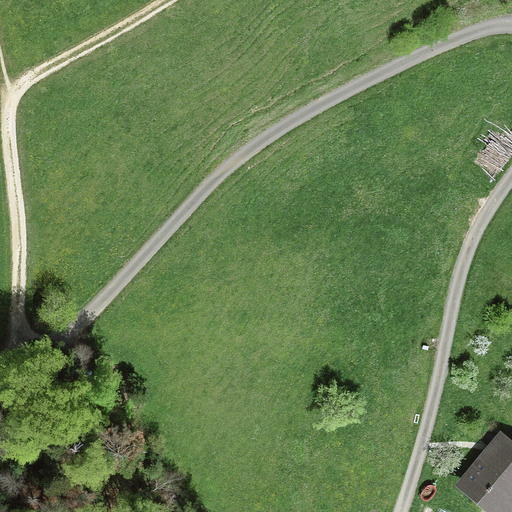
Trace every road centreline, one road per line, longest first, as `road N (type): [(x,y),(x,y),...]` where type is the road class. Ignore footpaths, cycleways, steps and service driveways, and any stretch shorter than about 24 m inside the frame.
road 1 (unclassified): [(0,364),(58,336),(215,174),(283,123),(449,41),(511,24)]
road 2 (track): [(162,0),(24,79),(10,99),(16,358)]
road 3 (unclassified): [(511,177),(486,213),(455,285),(401,511)]
